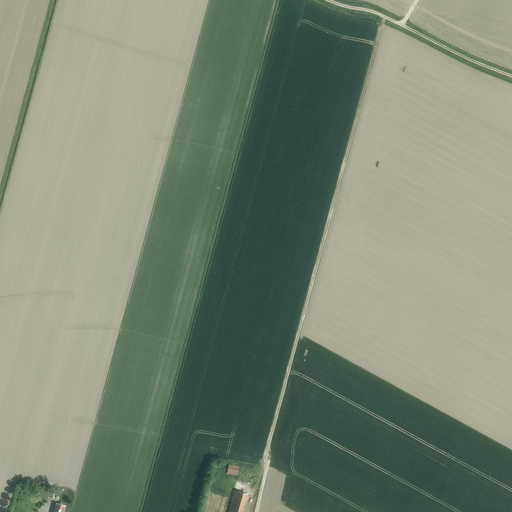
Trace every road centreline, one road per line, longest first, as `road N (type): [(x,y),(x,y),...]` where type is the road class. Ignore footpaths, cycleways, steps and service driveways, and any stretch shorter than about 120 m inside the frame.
road 1 (track): [(268,459),(385,16)]
road 2 (track): [(511,76),(371,10),(329,0)]
